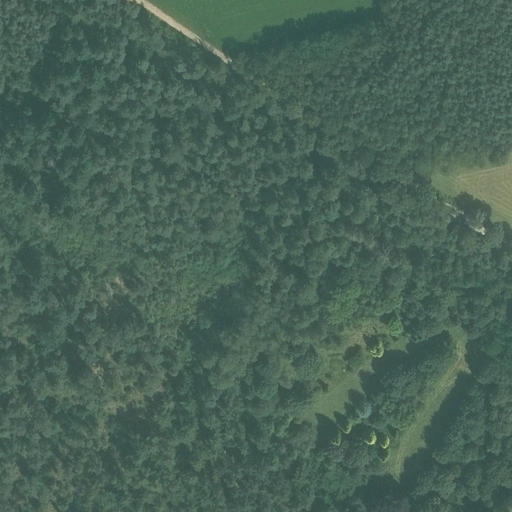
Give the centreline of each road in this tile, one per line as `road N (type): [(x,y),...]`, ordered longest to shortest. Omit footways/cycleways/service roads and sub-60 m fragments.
road 1 (track): [(326,126),(136,0)]
road 2 (track): [(511,252),(326,126)]
road 3 (track): [(361,511),(359,461),(307,421)]
